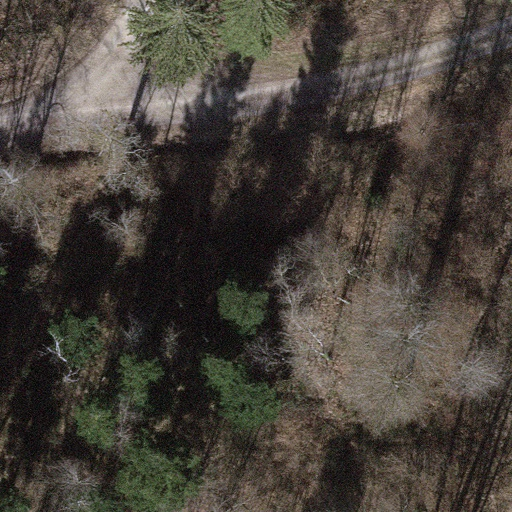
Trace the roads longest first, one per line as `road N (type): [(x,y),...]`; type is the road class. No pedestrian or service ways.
road 1 (track): [(0,125),(223,103),(388,75),(511,33)]
road 2 (track): [(148,0),(103,76),(38,122)]
